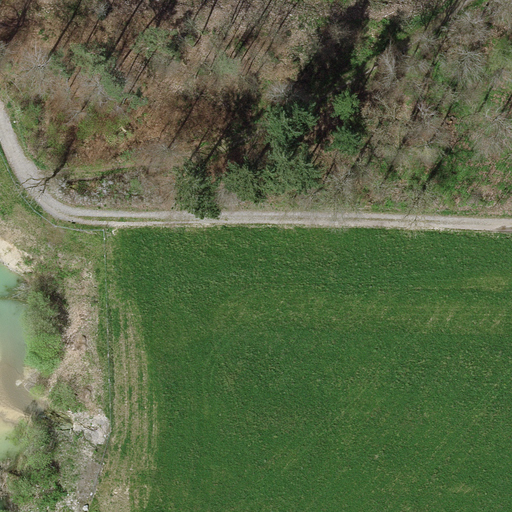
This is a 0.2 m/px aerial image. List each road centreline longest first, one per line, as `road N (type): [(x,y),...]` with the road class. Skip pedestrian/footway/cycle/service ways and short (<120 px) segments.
road 1 (track): [(0,149),(27,195),(85,214),(511,223)]
road 2 (track): [(27,195),(222,139),(367,61),(449,0)]
